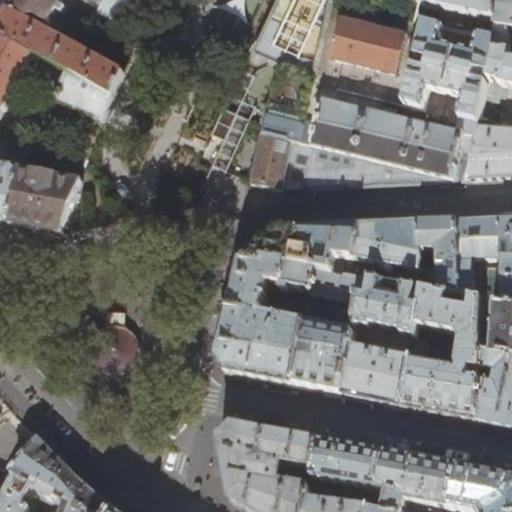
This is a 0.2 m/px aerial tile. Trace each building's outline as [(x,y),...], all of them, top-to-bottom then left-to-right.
[(17,0),(0,33),(0,38),(35,57),(72,77),(116,101),(126,76),(29,24),(30,22),(36,20),(51,28),(60,12),(65,15),(71,4),(66,1),(66,0),(17,0)] [(153,7),(145,3),(138,0),(104,0),(101,10),(143,33),(146,24),(153,7)] [(280,0),(256,57),(286,74),(316,81),(333,4),(339,5),(340,0),(280,0)] [(498,25),(498,0),(422,0),(421,8),(498,25)] [(497,43),(497,52),(511,54),(511,0),(498,0),(498,25),(497,43)] [(444,30),(417,23),(339,5),(333,4),(316,81),(307,120),(305,130),(291,194),(333,192),(392,188),(468,184),(481,124),(486,101),(489,88),(477,85),(475,83),(476,77),(479,75),(492,78),(497,54),(497,52),(497,43),(479,38),(476,55),(440,47),(444,30)] [(0,125),(35,57),(0,38),(0,125)] [(127,56),(133,59),(138,47),(132,44),(127,56)] [(511,54),(497,52),(497,54),(492,78),(489,88),(486,101),(499,105),(501,99),(506,100),(508,94),(511,95),(511,54)] [(292,117),(307,120),(316,81),(286,74),(269,121),(266,131),(265,130),(253,188),(272,192),(283,194),(291,194),(305,130),(290,127),(292,117)] [(116,101),(72,77),(57,106),(107,125),(116,101)] [(237,116),(224,110),(212,136),(225,142),(237,116)] [(495,127),(481,124),(468,184),(495,182),(511,180),(511,132),(494,132),(495,127)] [(5,136),(0,146),(0,225),(10,227),(21,173),(26,164),(35,151),(5,136)] [(82,188),(83,184),(26,164),(21,173),(10,227),(31,231),(63,236),(66,228),(82,188)] [(511,220),(459,224),(462,300),(470,301),(483,304),(483,298),(482,296),(479,296),(477,299),(475,264),(502,263),(502,270),(488,270),(489,305),(511,309),(511,220)] [(441,225),(421,226),(422,253),(436,253),(440,256),(442,297),(453,298),(462,300),(459,224),(441,225)] [(388,228),(361,230),(355,265),(409,273),(407,290),(418,292),(420,292),(422,268),(422,264),(422,253),(421,226),(388,228)] [(352,280),(355,265),(361,230),(315,233),(280,235),(244,264),(244,265),(268,269),(269,265),(319,274),(352,280)] [(269,265),(268,269),(244,265),(228,327),(219,362),(227,375),(263,382),(297,389),(319,274),(269,265)] [(422,268),(420,292),(426,294),(434,295),(434,270),(422,268)] [(357,328),(362,299),(365,283),(352,280),(319,274),(297,389),(321,393),(345,398),(353,351),(357,328)] [(415,310),(418,292),(407,290),(404,290),(403,300),(386,297),(388,287),(373,284),(370,301),(362,299),(357,328),(373,332),(373,328),(404,334),(403,337),(418,340),(420,329),(423,312),(415,310)] [(442,297),(434,295),(426,294),(423,312),(420,329),(459,335),(464,343),(459,372),(427,366),(429,357),(421,347),(417,346),(414,363),(406,410),(445,417),(481,424),(482,380),(482,371),(482,354),(483,338),(483,310),(484,304),(483,304),(470,301),(468,312),(451,309),(453,298),(442,297)] [(511,309),(489,305),(484,304),(483,310),(495,312),(494,338),(483,338),(482,354),(511,359),(511,309)] [(130,315),(112,315),(112,326),(130,327),(130,315)] [(414,363),(353,351),(345,398),(375,404),(406,410),(414,363)] [(511,359),(482,354),(482,371),(498,374),(496,387),(489,386),(489,383),(486,381),(482,380),(481,424),(502,428),(511,429),(511,359)] [(315,477),(323,444),(280,436),(235,428),(222,440),(228,472),(233,503),(248,511),(308,511),(312,493),(291,488),(292,483),(295,483),(300,481),(302,470),(308,471),(307,476),(315,477)] [(74,505),(70,511),(117,511),(91,490),(82,483),(43,444),(18,477),(74,505)] [(374,511),(386,456),(354,450),(323,444),(315,477),(312,493),(308,511),(374,511)] [(421,462),(386,456),(374,511),(407,511),(409,504),(452,511),(461,470),(421,462)] [(511,511),(511,479),(492,476),(461,470),(452,511),(511,511)] [(28,511),(30,510),(6,498),(6,497),(0,494),(0,511),(28,511)]
